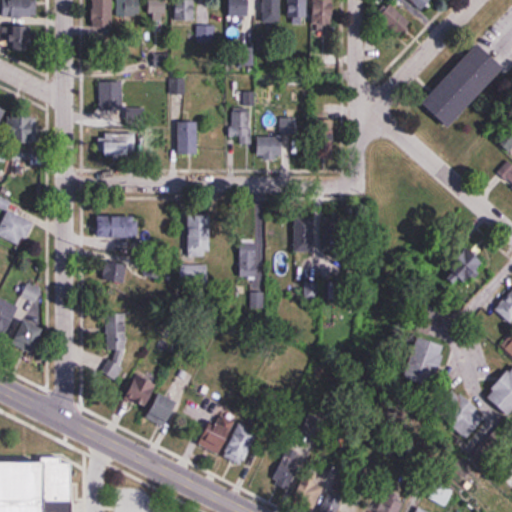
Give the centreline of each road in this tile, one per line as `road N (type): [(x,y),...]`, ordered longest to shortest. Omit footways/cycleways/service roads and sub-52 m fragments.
road 1 (residential): [(62,417),(63,0)]
road 2 (residential): [(373,109),(355,129),(356,169),(344,185),(63,182)]
road 3 (secondary): [(247,511),(0,386)]
road 4 (residential): [(511,232),(373,109)]
road 5 (residential): [(474,0),(373,109)]
